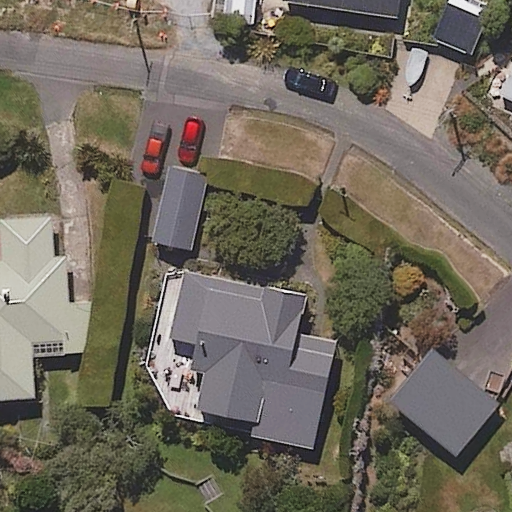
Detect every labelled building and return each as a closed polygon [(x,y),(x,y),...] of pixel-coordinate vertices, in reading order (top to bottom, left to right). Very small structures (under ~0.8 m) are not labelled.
[(258,0),(217,0),(216,22),(257,25),(258,0)] [(404,0),(290,0),(290,4),(402,18),(404,0)] [(492,1),(490,0),(456,0),(438,40),(475,57),(499,4),(492,1)] [(209,178),(175,171),(160,245),(194,252),(209,178)] [(88,303),(77,304),(72,262),(59,263),(54,217),(7,222),(11,264),(0,265),(0,405),(41,401),(37,359),(94,353),(88,303)] [(198,385),(212,388),(205,418),(259,430),(257,439),(318,452),(341,345),(302,336),(310,301),(187,274),(171,345),(205,353),(198,385)] [(503,407),(439,355),(397,405),(461,458),(503,407)]
